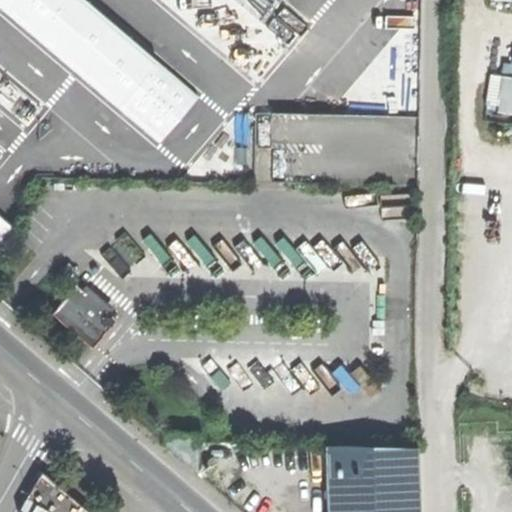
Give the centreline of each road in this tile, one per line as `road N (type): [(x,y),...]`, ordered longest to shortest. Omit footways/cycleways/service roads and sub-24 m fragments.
road 1 (track): [(436,511),(437,0)]
road 2 (tertiary): [(65,404),(192,511)]
